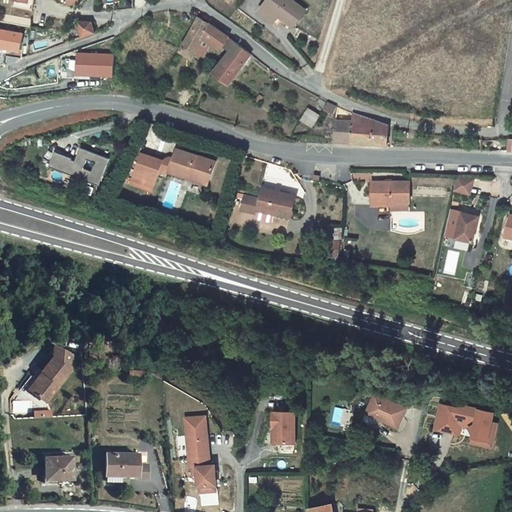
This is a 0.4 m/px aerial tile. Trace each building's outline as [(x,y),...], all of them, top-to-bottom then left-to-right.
[(307,4),(301,0),(266,0),(266,1),(285,14),(295,21),(307,4)] [(280,21),(285,14),(266,1),(261,8),(280,21)] [(81,15),(85,32),(98,29),(94,18),(83,16),(81,15)] [(212,42),(220,47),(223,44),(231,33),(223,28),(212,21),(201,15),(182,48),(194,56),(197,51),(205,38),(212,42)] [(231,49),(238,39),(231,33),(223,44),(231,49)] [(205,38),(197,51),(204,54),(212,42),(205,38)] [(238,39),(231,49),(215,71),(231,82),(254,51),(238,39)] [(117,54),(80,52),(79,72),(115,75),(117,54)] [(338,111),(341,105),(332,101),(329,108),(338,111)] [(313,107),(306,119),(318,126),(325,114),(313,107)] [(340,117),(336,139),(393,143),(395,127),(391,127),(391,124),(364,120),(365,113),(357,110),(356,120),(340,117)] [(364,120),(391,124),(365,113),(364,120)] [(79,156),(62,151),(58,165),(59,167),(107,182),(116,155),(87,145),(82,159),(79,158),(79,156)] [(138,149),(130,174),(160,184),(165,168),(165,169),(168,170),(171,170),(174,168),(195,176),(196,174),(214,180),(220,159),(184,146),(180,155),(176,154),(168,158),(138,149)] [(214,180),(196,174),(195,176),(213,182),(214,180)] [(475,179),(460,176),(457,189),(473,193),(475,179)] [(372,181),(372,197),(379,197),(379,205),(389,205),(390,202),(408,202),(411,203),(411,182),(372,181)] [(265,185),(262,195),(259,204),(276,209),(292,214),(297,194),(265,185)] [(275,215),(276,209),(259,204),(262,195),(247,191),(242,206),(275,215)] [(408,202),(390,202),(389,205),(389,210),(408,211),(408,202)] [(482,209),(465,206),(459,231),(476,235),(482,209)] [(334,242),(333,251),(343,252),(343,242),(334,242)] [(80,349),(62,341),(57,351),(47,363),(52,366),(48,372),(38,387),(52,396),(75,364),(80,349)] [(34,384),(38,387),(48,372),(44,369),(34,384)] [(144,373),(130,374),(131,383),(145,382),(144,373)] [(376,392),(368,408),(385,416),(383,419),(398,427),(407,407),(376,392)] [(441,404),(435,428),(460,434),(462,425),(470,427),(474,433),(473,437),(488,441),(492,422),(495,412),(461,404),(460,408),(441,404)] [(367,411),(383,419),(385,416),(368,408),(367,411)] [(276,426),(276,441),(295,441),(295,409),(273,409),(273,426),(276,426)] [(195,474),(195,485),(197,485),(214,484),(216,484),(214,463),(209,464),(208,447),(205,447),(204,432),(206,432),(205,414),(184,416),(187,466),(190,466),(191,474),(195,474)] [(488,441),(473,437),(472,442),(492,447),(493,442),(497,423),(492,422),(488,441)] [(108,456),(107,478),(123,479),(138,479),(139,457),(108,456)] [(75,478),(74,459),(50,459),(51,480),(47,480),(47,484),(67,484),(66,478),(75,478)] [(139,478),(147,479),(150,463),(142,462),(139,478)] [(123,487),(123,479),(107,478),(107,486),(123,487)] [(333,511),(332,503),(312,508),(312,511),(333,511)]
